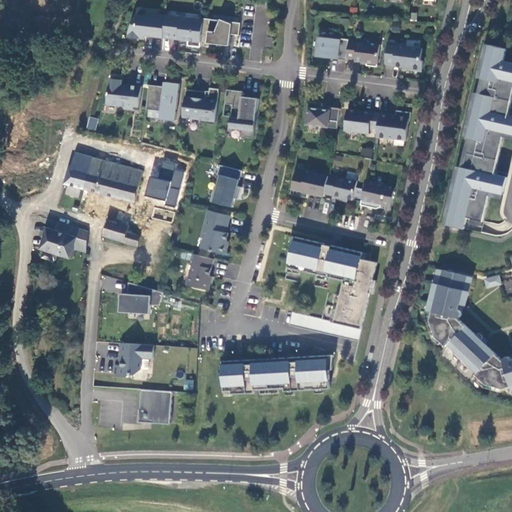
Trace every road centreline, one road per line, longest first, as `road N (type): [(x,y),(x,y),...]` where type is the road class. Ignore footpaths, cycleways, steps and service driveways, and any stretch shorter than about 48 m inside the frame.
road 1 (tertiary): [(367,435),(460,39)]
road 2 (residential): [(44,206),(99,229),(78,447)]
road 3 (unclassified): [(78,447),(28,381),(18,352),(24,229)]
road 4 (residential): [(112,52),(289,71)]
road 5 (secondary): [(85,474),(251,474)]
road 6 (residential): [(145,158),(71,135),(44,206)]
road 7 (residential): [(261,215),(289,71)]
road 8 (residential): [(289,71),(428,89)]
